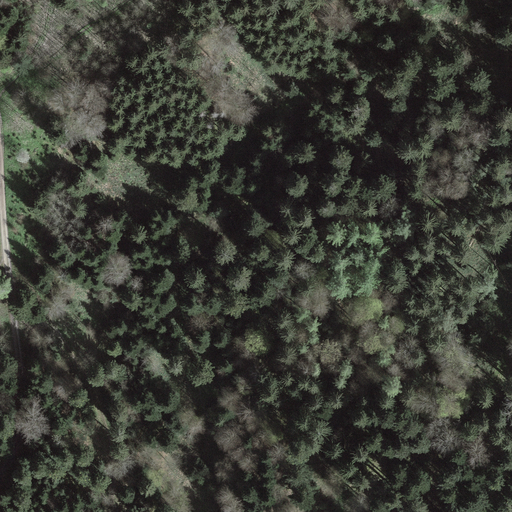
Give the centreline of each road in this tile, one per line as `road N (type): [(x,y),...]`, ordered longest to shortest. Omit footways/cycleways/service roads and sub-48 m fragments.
road 1 (track): [(0,140),(22,383),(17,432),(0,464)]
road 2 (track): [(114,511),(106,419),(58,328),(9,269)]
